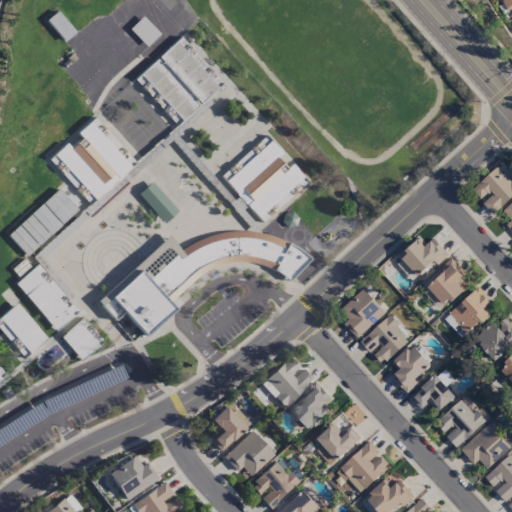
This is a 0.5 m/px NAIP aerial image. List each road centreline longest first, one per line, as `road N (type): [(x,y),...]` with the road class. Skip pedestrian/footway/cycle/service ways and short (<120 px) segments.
road 1 (residential): [(0,509),(47,470),(167,416),(299,319)]
road 2 (residential): [(299,319),(511,119)]
road 3 (residential): [(299,319),(474,511)]
road 4 (secondary): [(511,102),(421,0)]
